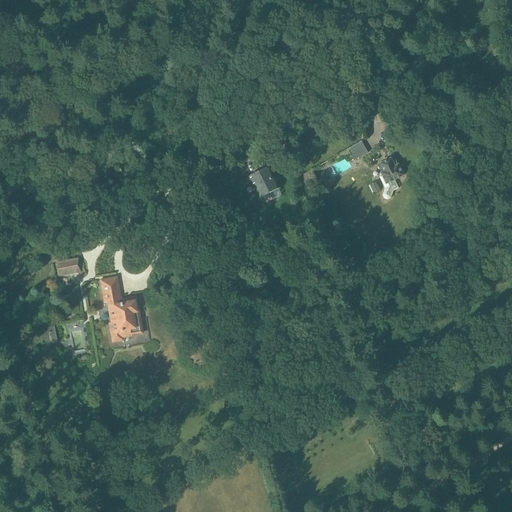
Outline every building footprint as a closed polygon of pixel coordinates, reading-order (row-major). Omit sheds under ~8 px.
[(389,50),(406,39),(403,34),(385,44),(389,50)] [(361,142),(347,150),(335,157),(337,163),(346,157),(351,155),(354,161),(368,153),(361,142)] [(216,168),(231,160),(225,148),(209,155),(216,168)] [(395,180),(404,175),(398,165),(394,157),(378,165),(382,173),(381,173),(382,174),(381,175),(380,177),(385,188),(383,195),(385,199),(388,200),(391,198),(394,191),(399,188),(395,180)] [(260,198),(280,188),(270,166),(249,176),(250,177),(242,180),(245,186),(252,182),(260,198)] [(319,182),(315,176),(311,170),(295,179),(299,185),(305,182),(308,188),(319,182)] [(58,275),(80,271),(78,259),(56,263),(58,275)] [(129,336),(139,334),(134,302),(120,304),(117,290),(119,290),(116,278),(100,280),(104,302),(106,302),(111,330),(109,330),(111,343),(122,341),(121,336),(128,334),(129,336)] [(57,343),(54,327),(43,329),(46,345),(57,343)] [(290,428),(301,424),(296,413),(286,418),(290,428)]
